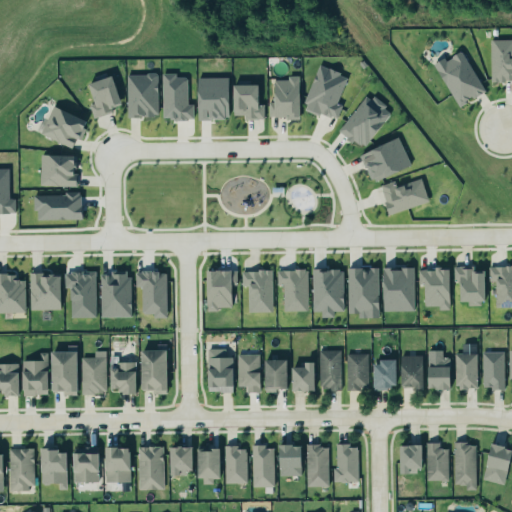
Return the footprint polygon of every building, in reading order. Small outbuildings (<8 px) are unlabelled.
[(511,40),(493,41),(494,82),(511,82),(511,40)] [(433,65),(444,58),(446,62),(452,59),(452,57),(459,52),(462,53),(486,92),(473,99),(471,97),(465,100),(467,103),(459,108),(433,65)] [(341,104),(351,77),(322,66),(306,109),(340,121),(346,106),(341,104)] [(166,121),(197,120),(196,105),(190,106),(190,78),(179,79),(179,74),(165,75),(166,121)] [(161,118),(160,75),(130,76),(131,118),(161,118)] [(303,77),(292,77),(292,81),(278,81),(278,103),(272,103),(272,119),(304,119),(303,77)] [(125,106),(118,78),(92,84),(97,104),(92,105),(96,118),(116,114),(115,109),(125,106)] [(202,121),(233,120),(232,78),(201,79),(202,121)] [(238,116),(247,116),(247,120),(267,120),(267,106),(263,106),(263,86),(237,86),(238,116)] [(342,132),(368,151),(395,113),(370,94),(342,132)] [(76,149),(80,139),(84,141),(92,122),(55,107),(44,135),(76,149)] [(414,169),(403,140),(364,155),(376,184),(414,169)] [(79,188),(80,157),(44,156),(43,186),(79,188)] [(0,214),(19,214),(19,200),(13,200),(12,169),(0,169),(0,214)] [(432,203),(425,180),(399,188),(397,182),(383,186),(393,215),(432,203)] [(85,220),(85,194),(36,195),(37,213),(40,212),(41,221),(85,220)] [(489,274),(476,275),(475,267),(458,268),(458,282),(464,282),(465,305),(490,305),(489,274)] [(498,308),(511,308),(511,267),(492,268),(492,282),(499,282),(498,308)] [(351,270),(351,315),(361,315),(361,320),(383,319),(382,269),(369,269),(351,270)] [(388,312),(418,312),(418,269),(387,269),(388,312)] [(454,271),(422,270),(422,285),(429,285),(429,309),(453,309),(454,271)] [(280,271),(280,286),(286,286),(286,312),(311,312),(311,272),(280,271)] [(324,319),(337,319),(337,313),(347,312),(346,271),(315,271),(316,312),(324,312),(324,319)] [(105,319),(135,318),(134,272),(114,272),(114,276),(104,276),(105,319)] [(170,319),(169,272),(139,273),(139,288),(145,288),(145,315),(156,315),(156,319),(170,319)] [(235,285),(240,285),(240,272),(210,272),(211,313),(220,312),(220,309),(236,308),(235,285)] [(251,287),(251,314),(276,313),(275,272),(245,272),(245,287),(251,287)] [(100,319),(99,273),(68,273),(68,289),(74,289),(75,319),(100,319)] [(34,312),(65,311),(65,277),(45,278),(45,274),(33,275),(34,312)] [(0,313),(28,314),(29,281),(18,281),(18,276),(0,275),(0,313)] [(459,390),(481,390),(480,346),(472,346),(472,354),(459,354),(459,390)] [(210,350),(211,393),(237,393),(236,359),(228,359),(228,350),(210,350)] [(146,392),(156,391),(156,396),(172,395),(171,351),(145,352),(146,392)] [(343,391),(344,351),(322,351),(322,391),(343,391)] [(446,351),(431,352),(432,391),(455,391),(454,358),(446,358),(446,351)] [(81,352),(55,353),(56,391),(65,390),(65,396),(82,395),(81,352)] [(84,359),(84,395),(109,395),(109,352),(97,352),(97,358),(84,359)] [(508,389),(507,352),(485,353),(486,390),(508,389)] [(27,395),(52,395),(50,353),(43,353),(43,360),(26,361),(27,395)] [(371,354),(348,355),(349,391),(372,391),(371,354)] [(240,355),(240,388),(249,388),(249,394),(264,393),(263,355),(240,355)] [(404,357),(404,390),(427,390),(426,357),(404,357)] [(269,392),(292,392),(291,361),(269,362),(269,392)] [(22,363),(0,363),(0,389),(8,390),(8,396),(22,395),(22,363)] [(115,391),(125,391),(125,396),(140,396),(140,363),(121,364),(121,370),(115,371),(115,391)] [(376,363),(377,389),(400,389),(399,363),(376,363)] [(318,364),(308,364),(308,369),(296,369),(297,393),(319,393),(318,364)] [(442,444),(430,444),(429,482),(451,482),(451,450),(442,450),(442,444)] [(457,444),(458,486),(469,486),(469,491),(479,491),(478,444),(457,444)] [(283,445),(283,475),(305,476),(306,445),(283,445)] [(310,487),(332,486),(330,445),(309,445),(310,487)] [(255,487),(277,487),(277,446),(255,447),(255,487)] [(338,482),(362,482),(361,446),(338,447),(338,482)] [(508,486),(511,473),(511,450),(496,446),(486,480),(508,486)] [(134,482),(134,447),(109,447),(109,482),(134,482)] [(140,447),(141,490),(166,489),(166,447),(140,447)] [(174,447),(174,474),(196,473),(196,447),(174,447)] [(202,448),(203,484),(216,484),(216,479),(224,478),(223,447),(202,448)] [(250,483),(249,447),(227,447),(228,484),(250,483)] [(426,447),(404,447),(404,474),(427,474),(426,447)] [(12,449),(13,489),(37,489),(36,448),(12,449)] [(41,448),(54,448),(55,450),(59,450),(59,453),(66,453),(67,489),(58,489),(58,484),(41,484),(41,448)] [(102,453),(77,453),(77,482),(102,482),(102,453)]
